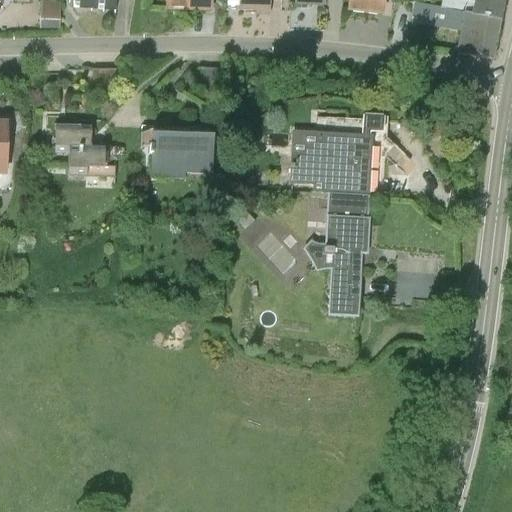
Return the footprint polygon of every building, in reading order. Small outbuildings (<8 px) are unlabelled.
[(39,0),(39,8),(40,28),(59,28),(59,1),(39,0)] [(79,0),(79,8),(116,10),(116,0),(79,0)] [(166,0),(166,9),(210,10),(210,0),(166,0)] [(238,0),(238,11),(269,12),(270,0),(282,1),(281,0),(238,0)] [(349,0),(348,12),(381,16),(382,0),(349,0)] [(499,21),(503,0),(452,0),(452,3),(450,11),(470,15),(469,17),(500,23),(500,21),(499,21)] [(461,33),(457,54),(493,61),(500,23),(469,17),(470,15),(450,11),(407,2),(403,22),(461,33)] [(199,69),(199,91),(225,91),(225,69),(212,69),(199,69)] [(106,70),(92,70),(92,90),(106,89),(121,88),(121,70),(106,70)] [(317,115),(316,132),(292,130),(290,184),(312,185),(312,192),(369,194),(371,139),(369,139),(369,133),(383,133),(384,116),(363,115),(363,119),(317,115)] [(435,124),(429,127),(427,125),(423,128),(431,141),(442,134),(435,124)] [(55,126),(54,148),(53,154),(68,154),(68,169),(67,178),(115,178),(115,167),(104,167),(104,148),(90,148),(91,127),(55,126)] [(150,179),(211,180),(213,130),(141,128),(140,148),(151,149),(150,179)] [(366,220),(367,195),(329,193),(329,194),(328,194),(326,216),(324,245),(316,245),(311,241),(303,250),(312,264),(316,273),(323,271),(330,270),(327,316),(356,318),(359,270),(353,270),(354,253),(366,254),(368,220),(366,220)] [(254,222),(242,209),(232,219),(244,232),(254,222)]
